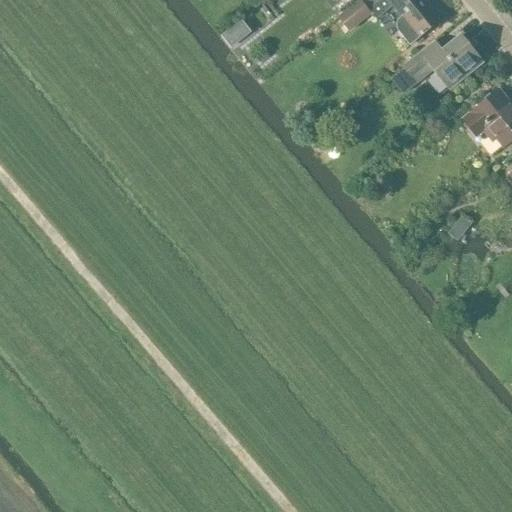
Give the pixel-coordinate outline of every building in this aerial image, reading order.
[(381,0),(389,0),(393,5),(402,17),(398,19),(397,22),(396,27),(398,30),(409,45),(442,19),(427,0),(360,0),(338,18),(350,33),(372,16),(368,11),(381,0)] [(381,0),(368,11),(372,16),(375,19),(393,5),(389,0),(381,0)] [(256,38),(243,21),(227,33),(240,50),(256,38)] [(435,42),(413,59),(404,66),(418,84),(435,70),(450,89),(482,63),(461,36),(442,51),(435,42)] [(418,84),(404,66),(390,77),(403,95),(418,84)] [(492,143),(497,140),(504,148),(511,141),(511,99),(511,98),(509,101),(499,89),(461,120),(476,138),(484,132),(492,143)] [(472,224),(462,216),(448,234),(458,242),(472,224)]
